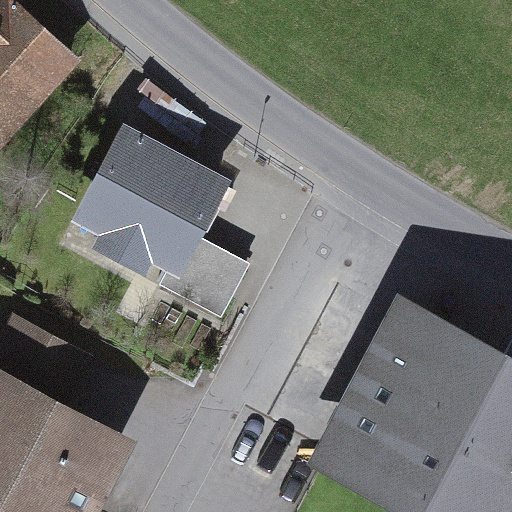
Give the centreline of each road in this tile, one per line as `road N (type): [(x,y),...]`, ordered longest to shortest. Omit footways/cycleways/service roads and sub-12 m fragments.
road 1 (residential): [(364,180),(178,511)]
road 2 (residential): [(364,180),(176,49),(120,0)]
road 3 (residential): [(511,266),(364,180)]
